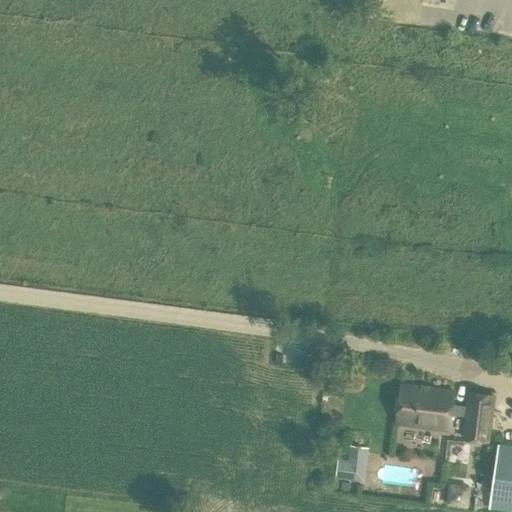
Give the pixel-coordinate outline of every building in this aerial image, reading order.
[(506,77),(509,43),(430,35),(431,18),(374,12),(369,64),(506,77)] [(511,124),(383,120),(384,102),(344,100),(342,146),(511,152),(511,124)] [(402,384),(397,423),(450,429),(452,414),(468,415),(466,437),(490,440),(495,395),(471,392),(469,406),(453,405),(455,390),(402,384)] [(511,444),(501,443),(491,508),(511,511),(511,444)] [(355,461),(338,459),(335,476),(352,478),(355,461)] [(442,490),(441,498),(445,506),(463,508),(470,502),(472,494),(465,486),(449,484),(442,490)]
